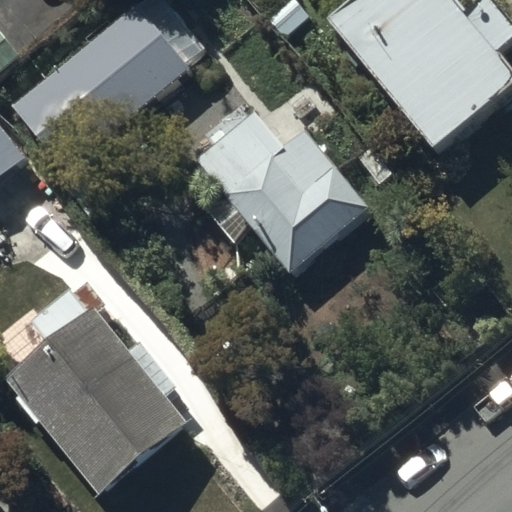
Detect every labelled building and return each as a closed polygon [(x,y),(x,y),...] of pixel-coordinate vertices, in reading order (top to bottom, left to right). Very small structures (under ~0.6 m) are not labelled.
[(255,37),(223,0),(178,0),(159,17),(209,76),(255,37)] [(349,0),(361,14),(330,38),(439,167),(511,105),(511,86),(500,72),(511,62),(511,37),(491,13),(468,33),(440,0),(349,0)] [(193,82),(138,16),(16,121),(68,184),(193,82)] [(0,87),(22,69),(0,42),(0,87)] [(253,125),(198,172),(297,289),(375,222),(307,142),(284,162),(253,125)] [(0,138),(0,196),(29,172),(0,138)] [(103,510),(189,439),(95,326),(92,329),(72,305),(34,337),(53,361),(8,397),(20,412),(18,413),(41,441),(44,439),(103,510)]
